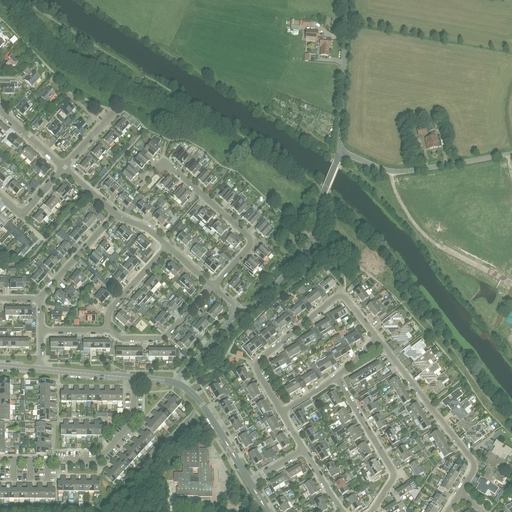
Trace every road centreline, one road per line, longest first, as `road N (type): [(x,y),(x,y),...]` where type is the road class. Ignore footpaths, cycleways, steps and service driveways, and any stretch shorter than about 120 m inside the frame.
road 1 (residential): [(280,412),(257,364),(340,293),(376,339)]
road 2 (residential): [(212,286),(252,238),(164,160),(137,188)]
road 3 (unclassified): [(236,313),(256,306),(303,255),(340,151)]
road 4 (residential): [(0,461),(95,463),(132,427),(135,378)]
road 5 (residential): [(376,339),(471,459),(460,490)]
road 6 (unclassified): [(340,151),(396,173),(511,154)]
road 7 (residential): [(370,511),(390,467),(335,377)]
road 8 (unclassified): [(340,151),(344,0)]
road 9 (residential): [(107,329),(124,338),(160,338),(212,286)]
road 10 (tertiary): [(251,483),(203,405),(175,382)]
